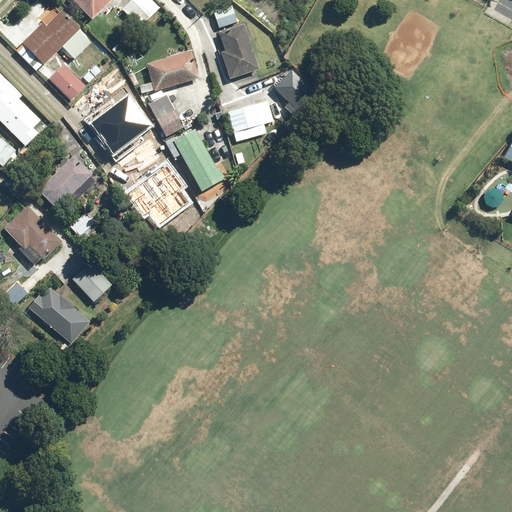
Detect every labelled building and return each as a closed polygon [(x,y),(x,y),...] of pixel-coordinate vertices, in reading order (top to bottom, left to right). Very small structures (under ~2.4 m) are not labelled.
[(72,0),(93,21),(113,0),(72,0)] [(150,0),(135,0),(125,12),(142,27),(159,8),(150,0)] [(217,29),(239,21),(233,6),(211,14),(217,29)] [(24,41),(44,62),(63,44),(76,58),(92,43),(80,31),(81,30),(59,8),(24,41)] [(245,24),(215,33),(231,78),(260,68),(245,24)] [(119,43),(112,50),(120,59),(127,52),(119,43)] [(96,63),(87,54),(78,64),(86,72),(96,63)] [(150,65),(156,90),(199,80),(193,55),(150,65)] [(64,61),(47,77),(71,101),(87,85),(64,61)] [(103,72),(96,66),(84,78),(90,84),(103,72)] [(291,71),(274,88),(296,110),(313,93),(291,71)] [(0,122),(1,122),(27,146),(42,131),(41,130),(45,126),(19,102),(25,95),(0,72),(0,122)] [(101,102),(91,91),(79,103),(88,113),(101,102)] [(229,113),(237,136),(281,121),(273,98),(229,113)] [(123,102),(93,133),(114,154),(144,122),(123,102)] [(158,115),(168,139),(188,131),(179,107),(158,115)] [(150,130),(137,138),(152,166),(166,159),(150,130)] [(199,131),(176,144),(206,194),(229,181),(199,131)] [(19,149),(2,136),(0,139),(0,164),(5,168),(19,149)] [(511,139),(498,161),(511,169),(511,139)] [(56,209),(93,174),(72,153),(36,188),(56,209)] [(128,194),(145,218),(151,214),(160,227),(190,205),(179,190),(183,187),(168,166),(128,194)] [(28,203),(4,224),(38,263),(62,242),(28,203)] [(82,216),(77,212),(71,217),(76,222),(71,228),(82,239),(98,223),(86,212),(82,216)] [(98,265),(76,280),(91,303),(114,288),(98,265)] [(14,307),(31,293),(20,280),(3,293),(14,307)] [(52,287),(34,307),(73,342),(91,322),(52,287)]
